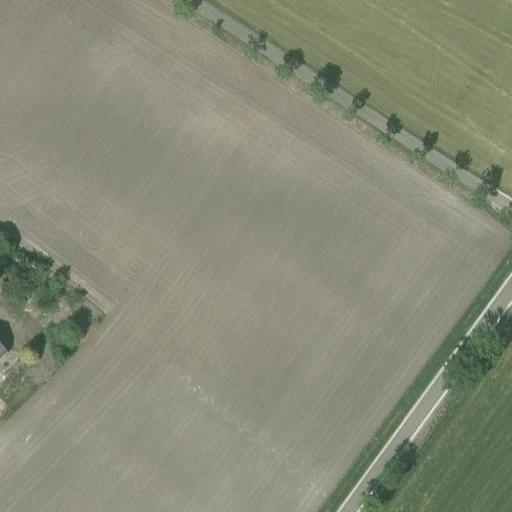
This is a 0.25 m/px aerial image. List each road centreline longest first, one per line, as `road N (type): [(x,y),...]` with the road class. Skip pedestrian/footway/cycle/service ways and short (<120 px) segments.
road 1 (unclassified): [(511,204),(191,0)]
road 2 (unclassified): [(355,511),(511,295)]
